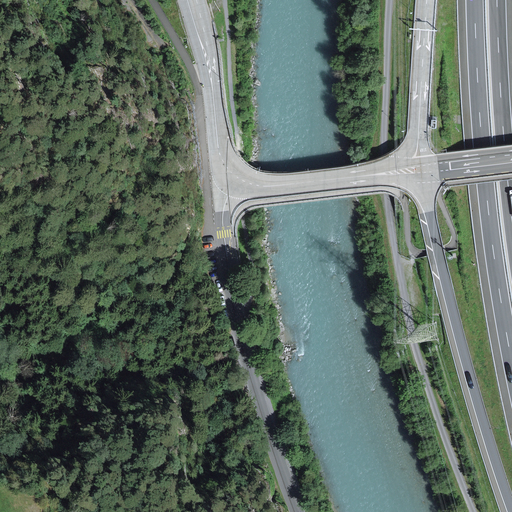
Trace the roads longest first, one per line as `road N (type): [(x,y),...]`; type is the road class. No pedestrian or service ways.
road 1 (track): [(472,511),(411,335),(397,266),(382,161),(389,0)]
road 2 (motorway): [(474,0),(484,184),(511,362)]
road 3 (motorway): [(419,169),(511,509)]
road 4 (tertiary): [(234,179),(222,213),(234,319),(296,511)]
road 5 (motorway): [(511,217),(497,0)]
road 6 (tertiary): [(419,169),(265,186),(234,179)]
road 7 (unclassified): [(234,179),(218,151),(192,0)]
road 8 (motorway): [(425,0),(419,169)]
